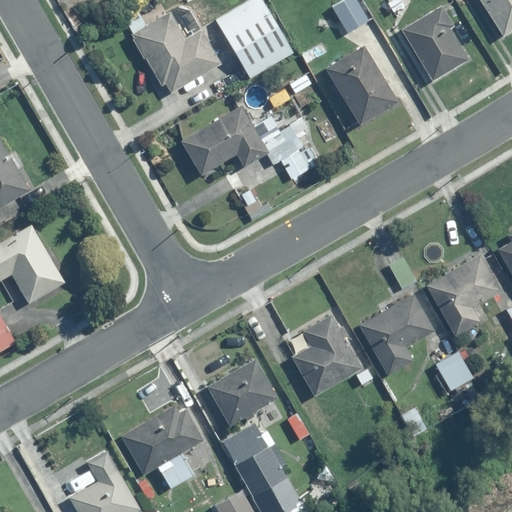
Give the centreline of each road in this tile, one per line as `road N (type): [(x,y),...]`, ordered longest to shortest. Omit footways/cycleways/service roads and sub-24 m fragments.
road 1 (residential): [(511,108),(191,301)]
road 2 (residential): [(14,0),(191,301)]
road 3 (residential): [(191,301),(0,411)]
